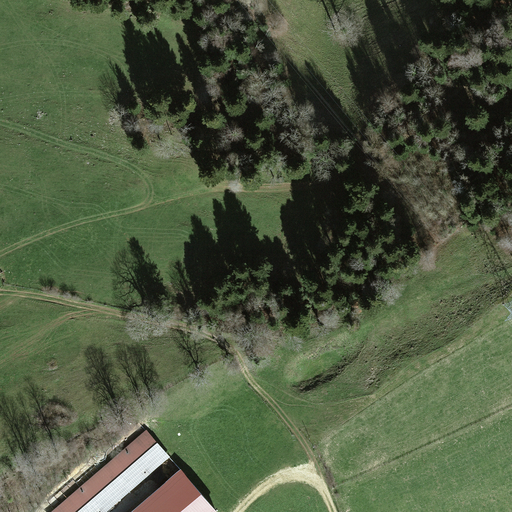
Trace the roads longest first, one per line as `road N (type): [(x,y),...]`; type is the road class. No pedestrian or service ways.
road 1 (track): [(338,511),(298,433),(215,346),(159,322),(0,289)]
road 2 (track): [(149,196),(334,182),(511,44)]
road 3 (track): [(0,253),(136,208),(149,196),(130,166),(0,123)]
